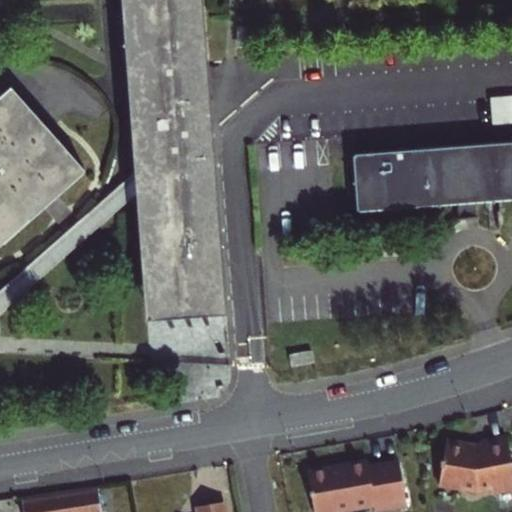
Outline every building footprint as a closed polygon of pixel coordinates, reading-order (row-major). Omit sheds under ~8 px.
[(141,0),(142,11),(126,12),(126,13),(114,14),(118,39),(122,55),(124,64),(130,79),(139,97),(133,101),(137,157),(155,141),(169,313),(227,308),(214,140),(213,140),(210,136),(205,140),(202,101),(211,100),(204,7),(190,9),(189,0),(141,0)] [(141,0),(124,0),(126,12),(142,11),(141,0)] [(203,0),(189,0),(190,9),(204,7),(203,0)] [(0,245),(86,170),(13,88),(0,99),(0,245)] [(511,97),(488,98),(489,126),(511,125),(511,97)] [(169,313),(155,141),(137,157),(138,172),(139,189),(149,314),(169,313)] [(511,141),(355,152),(359,210),(459,202),(460,210),(478,209),(477,201),(511,198),(511,141)] [(0,294),(0,313),(139,189),(138,172),(0,294)] [(478,209),(460,210),(460,218),(478,217),(478,209)] [(314,349),(290,353),(293,365),(316,360),(314,349)] [(468,437),(446,433),(438,477),(475,484),(490,482),(495,485),(511,482),(511,459),(507,431),(483,435),(482,438),(482,440),(476,441),(470,440),(468,437)] [(329,463),(305,468),(314,511),(372,500),(374,507),(406,501),(397,456),(367,462),(365,456),(344,460),(345,464),(329,467),(329,463)] [(22,495),(24,511),(102,511),(98,483),(22,495)] [(226,511),(224,498),(197,503),(198,511),(226,511)]
